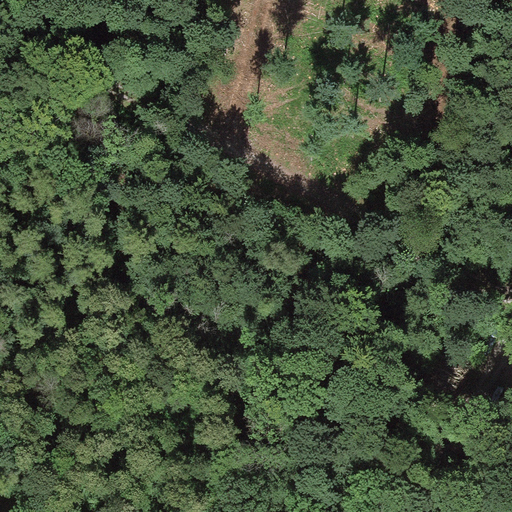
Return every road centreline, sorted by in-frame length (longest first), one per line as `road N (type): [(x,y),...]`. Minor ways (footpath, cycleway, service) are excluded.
road 1 (track): [(0,32),(511,300)]
road 2 (track): [(421,511),(511,321)]
